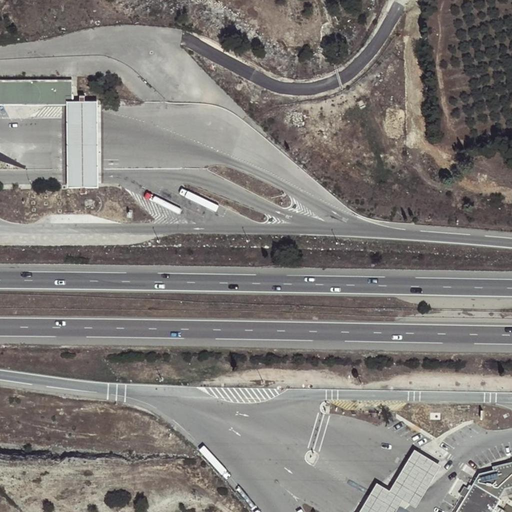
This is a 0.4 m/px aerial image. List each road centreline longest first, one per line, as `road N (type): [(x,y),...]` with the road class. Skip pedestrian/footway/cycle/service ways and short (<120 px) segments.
road 1 (motorway): [(0,374),(128,389),(511,399)]
road 2 (motorway): [(511,243),(309,229),(0,229)]
road 3 (motorway): [(511,288),(0,280)]
road 4 (motorway): [(0,328),(511,334)]
road 5 (unclassified): [(403,0),(353,72),(311,89),(280,87),(181,37),(132,32),(63,48)]
